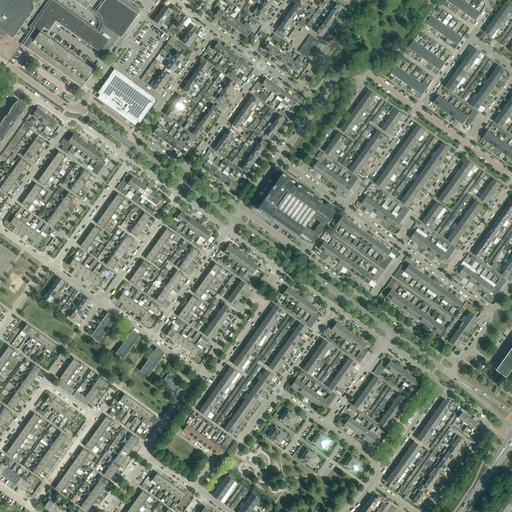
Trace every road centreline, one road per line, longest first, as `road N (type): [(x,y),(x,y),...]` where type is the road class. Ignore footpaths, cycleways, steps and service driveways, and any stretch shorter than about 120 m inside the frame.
road 1 (unclassified): [(390,332),(235,219)]
road 2 (residential): [(184,169),(136,135),(213,27)]
road 3 (residential): [(206,374),(262,303),(254,298),(204,367)]
road 4 (residential): [(426,511),(489,425),(485,414),(440,388)]
road 5 (residential): [(369,298),(241,210)]
road 6 (residential): [(150,337),(229,229)]
road 7 (residential): [(119,151),(42,260)]
road 8 (residential): [(52,267),(128,158)]
road 9 (residential): [(102,303),(178,194)]
road 10 (residential): [(263,64),(184,169)]
road 11 (unclassified): [(78,107),(154,0)]
road 12 (unclassified): [(235,219),(135,148)]
road 13 (residential): [(467,142),(397,242)]
road 14 (residential): [(348,207),(417,107)]
